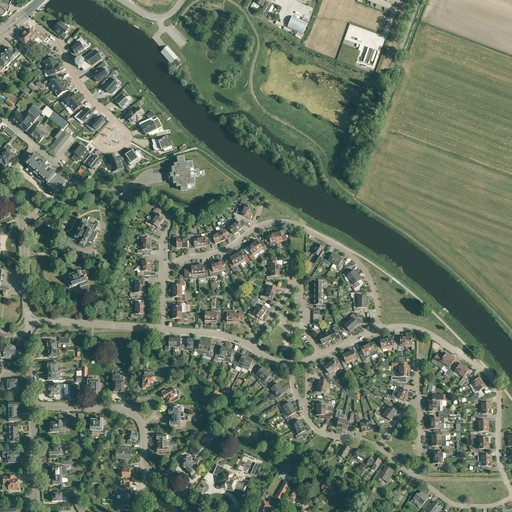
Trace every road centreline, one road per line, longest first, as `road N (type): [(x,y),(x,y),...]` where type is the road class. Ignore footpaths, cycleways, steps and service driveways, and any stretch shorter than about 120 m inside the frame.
road 1 (residential): [(376,330),(415,328),(490,376),(499,397),(499,460),(511,491)]
road 2 (residential): [(376,330),(375,291),(348,252),(288,222),(251,230)]
road 3 (residential): [(22,224),(84,194),(157,179)]
road 4 (residential): [(23,16),(61,46),(81,88),(114,121)]
road 5 (residential): [(27,320),(163,329)]
